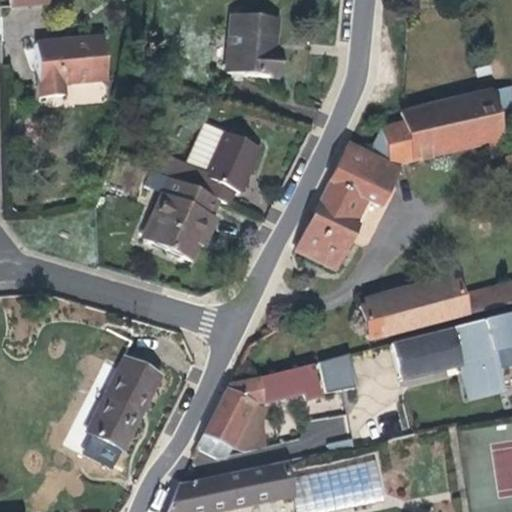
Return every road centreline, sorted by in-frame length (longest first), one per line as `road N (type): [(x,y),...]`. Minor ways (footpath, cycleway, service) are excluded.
road 1 (residential): [(239,333),(360,81),(370,0)]
road 2 (residential): [(0,269),(31,271),(239,333)]
road 3 (residential): [(139,511),(239,333)]
